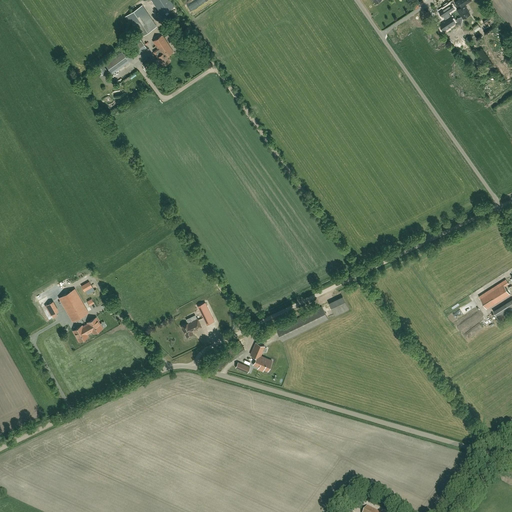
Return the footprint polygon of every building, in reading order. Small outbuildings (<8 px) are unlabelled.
[(471,0),(459,0),(455,3),(459,8),(457,10),(460,13),(462,16),(459,18),(458,18),(457,23),(456,24),(458,24),(461,25),(462,19),(463,18),(464,18),(470,14),(467,9),(467,8),(465,5),(471,0)] [(451,4),(439,11),(443,16),(444,15),(446,19),(445,20),(440,23),(444,30),(451,26),(455,23),(454,21),(451,16),(450,16),(448,13),(454,8),(451,4)] [(139,38),(156,27),(142,5),(125,17),(139,38)] [(175,30),(162,14),(161,14),(160,13),(156,16),(170,33),(172,32),(175,35),(177,33),(175,30)] [(492,19),(485,23),(487,28),(494,24),(492,19)] [(167,56),(174,52),(162,35),(153,41),(162,54),(157,57),(163,66),(170,61),(167,56)] [(123,53),(122,51),(104,64),(111,73),(147,48),(141,41),(123,53)] [(487,308),(497,301),(510,294),(505,286),(508,283),(506,279),(479,296),(487,308)] [(92,287),(89,282),(81,286),(84,291),(92,287)] [(59,298),(73,322),(89,313),(75,289),(59,298)] [(343,296),(333,301),(329,303),(335,315),(349,309),(343,296)] [(498,319),(511,309),(511,299),(493,311),(498,319)] [(198,306),(204,319),(212,316),(205,302),(198,306)] [(56,313),(51,303),(44,307),(50,316),(52,315),(53,318),(57,315),(56,313)] [(462,309),(464,313),(477,307),(475,303),(462,309)] [(282,341),(328,319),(322,307),(276,329),(282,341)] [(475,315),(466,322),(469,327),(479,319),(475,315)] [(87,335),(93,332),(94,333),(103,328),(96,317),(87,323),(88,323),(90,327),(85,330),(87,335)] [(193,333),(192,331),(201,327),(197,319),(188,323),(181,326),(186,337),(189,335),(190,335),(192,335),(192,334),(193,333)] [(90,327),(88,323),(83,326),(82,326),(73,331),(79,342),(88,336),(87,335),(85,330),(90,327)] [(470,332),(474,336),(480,331),(477,327),(470,332)] [(231,347),(236,354),(244,348),(239,341),(231,347)] [(259,367),(263,369),(268,371),(272,361),(260,356),(264,346),(256,343),(251,355),(256,357),(253,365),(259,367)] [(247,372),(249,367),(238,362),(236,367),(247,372)]
